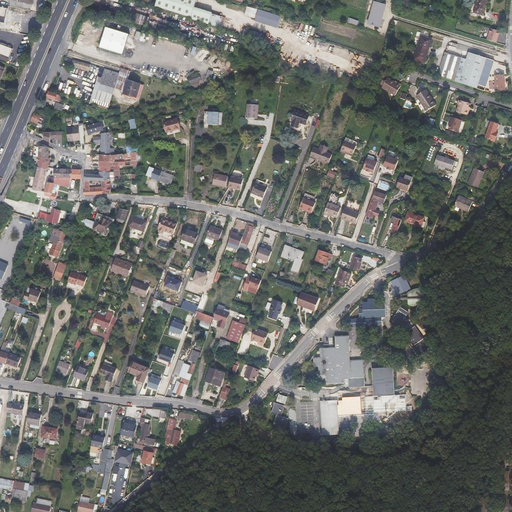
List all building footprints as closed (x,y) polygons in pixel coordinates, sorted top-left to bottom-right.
[(190,18),(190,19),(218,28),(222,16),(194,7),(196,0),(156,0),(155,7),(190,18)] [(374,0),(371,12),(383,16),(386,5),(379,3),(379,0),(374,0)] [(487,0),(476,0),(474,13),(483,15),(487,0)] [(248,15),(258,18),(260,11),(250,8),(248,15)] [(176,14),(159,9),(157,15),(165,17),(168,18),(168,19),(173,20),(176,14)] [(383,16),(371,12),(367,27),(371,28),(372,25),(380,27),(383,16)] [(134,19),(146,23),(148,16),(137,13),(134,19)] [(500,31),(490,28),(487,40),(496,43),(500,31)] [(432,39),(421,36),(417,48),(428,51),(432,39)] [(428,51),(417,48),(414,59),(425,62),(428,51)] [(466,60),(445,52),(438,76),(463,84),(485,91),(494,61),(469,52),(466,60)] [(72,67),(89,69),(90,63),(73,60),(72,67)] [(120,73),(105,69),(101,83),(97,82),(92,98),(110,104),(120,73)] [(202,80),(199,74),(188,78),(191,84),(202,80)] [(499,75),(495,76),(496,90),(505,89),(504,76),(499,77),(499,75)] [(400,85),(394,82),(387,78),(381,87),(395,95),(400,85)] [(141,84),(128,80),(123,94),(137,98),(141,84)] [(433,100),(426,89),(416,95),(424,106),(433,100)] [(49,91),(47,97),(60,101),(62,96),(51,92),(49,91)] [(467,111),(468,107),(469,103),(460,100),(456,112),(467,115),(468,111),(467,111)] [(56,102),(54,109),(62,111),(64,105),(56,102)] [(258,105),(248,104),(247,118),(257,119),(258,105)] [(218,125),(218,116),(219,112),(218,112),(218,109),(210,108),(210,112),(209,112),(209,124),(218,125)] [(309,116),(295,110),(291,120),(293,120),(291,126),(298,128),(300,123),(306,125),(309,116)] [(34,113),(31,121),(37,124),(41,116),(40,116),(34,113)] [(448,129),(458,132),(461,120),(450,117),(448,124),(450,124),(448,129)] [(180,128),(177,119),(164,123),(166,132),(180,128)] [(496,131),(498,123),(490,120),(485,136),(495,139),(498,131),(496,131)] [(104,130),(101,123),(86,127),(88,134),(104,130)] [(68,140),(80,139),(80,136),(79,126),(67,127),(68,140)] [(44,133),(43,139),(62,148),(61,133),(44,133)] [(110,149),(110,133),(101,134),(102,137),(94,138),(94,144),(101,144),(102,155),(112,155),(114,155),(114,149),(110,149)] [(347,146),(340,143),(336,153),(345,157),(346,155),(354,158),(357,150),(354,148),(355,144),(348,142),(347,146)] [(37,157),(47,158),(47,147),(37,146),(37,157)] [(328,149),(321,146),(319,150),(313,147),(310,156),(329,163),(332,154),(327,152),(328,149)] [(131,158),(131,153),(114,155),(112,155),(102,155),(99,155),(99,162),(110,162),(110,161),(131,158)] [(452,170),(455,161),(438,155),(435,164),(452,170)] [(45,168),(47,168),(47,158),(37,157),(37,167),(45,168)] [(367,157),(363,168),(366,169),(366,170),(370,171),(370,170),(374,172),(377,161),(376,160),(367,157)] [(388,158),(384,167),(395,171),(399,162),(388,158)] [(110,162),(99,162),(100,172),(111,172),(111,171),(114,170),(120,170),(119,161),(113,162),(110,162)] [(202,165),(195,164),(194,171),(201,173),(202,165)] [(41,190),(45,168),(37,167),(31,188),(39,191),(39,194),(42,195),(43,191),(41,190)] [(151,177),(154,169),(146,167),(144,174),(151,177)] [(69,178),(69,169),(59,168),(59,178),(69,178)] [(482,172),(475,168),(468,183),(477,187),(480,179),(480,178),(482,172)] [(80,179),(80,169),(69,169),(69,178),(80,179)] [(174,176),(162,172),(154,169),(151,177),(151,178),(158,180),(171,185),(174,176)] [(111,172),(100,172),(100,175),(85,174),(84,181),(90,181),(101,181),(104,181),(111,181),(114,181),(114,172),(111,172)] [(228,176),(215,174),(213,185),(226,187),(228,176)] [(59,178),(52,177),(52,179),(51,183),(46,182),(43,191),(42,195),(49,197),(48,199),(54,200),(55,194),(52,194),(52,195),(50,194),(53,183),(58,184),(69,185),(69,178),(59,178)] [(243,179),(231,177),(229,187),(234,189),(234,188),(241,189),(243,179)] [(408,191),(411,181),(405,178),(400,177),(397,187),(408,191)] [(111,193),(111,181),(104,181),(101,181),(101,186),(98,186),(98,188),(90,189),(90,181),(84,181),(84,194),(85,195),(103,194),(103,193),(111,193)] [(267,188),(255,183),(251,193),(263,198),(267,188)] [(376,191),(373,199),(377,201),(376,204),(377,204),(378,203),(383,205),(387,195),(376,191)] [(331,215),(337,217),(340,207),(336,205),(337,201),(339,196),(331,193),(324,212),(331,215)] [(317,199),(305,194),(299,208),(304,210),(305,209),(312,212),(317,199)] [(459,196),(455,205),(463,209),(463,210),(468,212),(473,201),(459,196)] [(377,201),(373,199),(369,208),(375,210),(377,204),(376,204),(377,201)] [(122,205),(120,209),(117,218),(124,221),(128,210),(129,208),(122,205)] [(345,208),(341,218),(356,223),(359,213),(345,208)] [(375,210),(369,208),(366,215),(373,218),(374,214),(378,216),(379,212),(375,210)] [(53,209),(49,222),(55,223),(58,210),(53,209)] [(421,227),(423,221),(424,218),(413,214),(410,223),(421,227)] [(75,222),(81,225),(83,218),(78,216),(77,217),(75,222)] [(139,218),(132,216),(128,226),(143,231),(147,222),(139,220),(139,218)] [(68,225),(74,227),(75,222),(77,217),(70,217),(68,225)] [(398,232),(402,220),(393,217),(391,221),(395,223),(392,230),(398,232)] [(83,218),(81,225),(92,229),(95,222),(83,218)] [(113,224),(98,218),(94,229),(108,235),(113,224)] [(177,225),(162,219),(159,228),(160,229),(159,230),(160,231),(160,232),(161,232),(161,233),(162,233),(163,232),(164,232),(164,231),(173,234),(177,225)] [(254,228),(247,225),(242,238),(240,243),(242,243),(240,249),(246,251),(248,245),(251,235),(252,234),(254,228)] [(219,240),(223,230),(216,227),(215,228),(211,226),(207,236),(214,238),(219,240)] [(438,231),(446,234),(448,229),(440,226),(438,231)] [(59,229),(55,228),(54,231),(58,232),(56,236),(52,235),(50,242),(53,244),(50,254),(58,257),(66,233),(59,230),(59,229)] [(198,234),(186,229),(182,240),(194,244),(198,234)] [(242,238),(231,234),(228,243),(239,247),(240,243),(242,238)] [(289,246),(285,245),(281,257),(288,259),(289,257),(295,259),(291,273),(292,273),(292,275),(296,276),(297,273),(299,269),(301,264),(302,260),(300,259),(303,253),(302,252),(302,251),(295,249),(289,247),(289,246)] [(257,258),(268,262),(272,252),(260,248),(257,258)] [(315,261),(321,263),(326,264),(328,258),(325,257),(326,252),(319,250),(315,261)] [(354,256),(350,269),(359,272),(362,259),(354,256)] [(125,262),(116,258),(112,270),(128,276),(132,265),(124,262),(125,262)] [(244,271),(246,265),(237,261),(235,268),(244,271)] [(54,277),(61,280),(66,265),(59,262),(54,277)] [(352,273),(341,269),(338,277),(335,284),(344,287),(345,283),(347,284),(350,277),(352,273)] [(84,286),(87,277),(72,272),(66,287),(75,290),(81,286),(81,285),(84,286)] [(404,275),(390,282),(396,296),(411,289),(404,275)] [(252,278),(249,287),(258,290),(261,281),(252,278)] [(150,286),(135,281),(131,290),(139,293),(139,292),(147,295),(150,286)] [(38,303),(41,292),(28,287),(23,299),(32,303),(33,301),(38,303)] [(409,293),(409,303),(410,304),(412,306),(425,305),(425,299),(425,296),(425,290),(423,289),(421,289),(418,289),(415,289),(411,291),(409,293)] [(319,299),(301,293),(297,304),(315,311),(319,299)] [(167,311),(171,312),(173,305),(154,298),(151,305),(159,308),(159,307),(168,310),(167,311)] [(349,328),(376,326),(376,325),(382,325),(382,317),(386,317),(385,302),(377,302),(377,299),(370,299),(370,302),(362,303),(363,309),(359,309),(360,319),(348,320),(349,328)] [(284,303),(274,300),(270,310),(272,311),(269,317),(277,320),(280,314),(281,314),(282,310),(281,309),(284,303)] [(16,312),(18,306),(10,303),(8,309),(16,312)] [(182,304),(181,308),(186,310),(195,313),(196,311),(197,309),(182,304)] [(173,305),(171,312),(183,317),(186,310),(181,308),(173,305)] [(26,309),(18,306),(16,312),(13,319),(18,321),(21,313),(24,314),(26,309)] [(390,324),(398,329),(409,312),(400,307),(390,324)] [(229,313),(217,308),(213,319),(219,321),(217,326),(224,328),(229,313)] [(113,329),(117,318),(113,316),(114,313),(108,311),(106,317),(97,314),(94,322),(101,325),(109,328),(113,329)] [(197,311),(194,318),(201,320),(199,325),(209,329),(213,317),(197,311)] [(230,339),(239,343),(243,331),(234,327),(230,339)] [(420,356),(434,346),(428,337),(424,339),(416,327),(406,333),(415,346),(413,347),(420,356)] [(268,333),(255,328),(251,339),(256,341),(257,340),(265,343),(268,333)] [(326,375),(326,384),(345,383),(344,379),(349,379),(349,383),(349,388),(365,387),(365,378),(364,360),(350,360),(349,336),(335,336),(336,347),(326,348),(320,348),(321,357),(314,358),(314,367),(319,367),(319,376),(326,375)] [(227,348),(229,342),(220,339),(218,345),(227,348)] [(192,349),(188,361),(196,364),(200,352),(192,349)] [(0,365),(2,366),(3,363),(5,363),(8,354),(1,351),(0,352),(0,365)] [(21,357),(10,353),(6,364),(18,367),(21,357)] [(70,364),(59,361),(56,371),(67,375),(70,364)] [(184,363),(178,361),(173,375),(179,377),(184,363)] [(134,379),(144,383),(149,369),(132,362),(129,372),(135,375),(134,379)] [(187,364),(184,363),(179,377),(181,378),(180,383),(176,393),(181,395),(184,385),(188,386),(196,364),(188,362),(187,364)] [(87,369),(88,367),(78,364),(74,376),(85,380),(89,370),(87,369)] [(100,373),(106,376),(109,376),(108,380),(112,382),(117,369),(103,365),(100,373)] [(260,369),(249,365),(245,377),(255,381),(257,373),(258,373),(260,369)] [(374,396),(395,395),(393,367),(373,368),(374,396)] [(224,373),(210,368),(205,381),(218,385),(221,378),(223,378),(224,373)] [(179,398),(183,399),(188,386),(184,385),(181,395),(179,398)] [(220,396),(227,398),(230,389),(223,386),(220,396)] [(406,394),(395,395),(374,396),(342,398),(342,401),(337,401),(338,416),(412,411),(412,405),(407,406),(406,394)] [(276,401),(285,404),(287,397),(279,395),(276,401)] [(338,416),(337,401),(337,400),(321,401),(323,435),(339,434),(338,416)] [(273,425),(285,429),(288,420),(286,419),(286,418),(281,416),(284,408),(282,407),(283,405),(275,403),(272,413),(277,415),(273,425)] [(23,415),(24,405),(14,404),(13,413),(23,415)] [(92,423),(94,412),(86,410),(86,412),(80,410),(78,420),(92,423)] [(39,428),(42,414),(30,412),(27,423),(30,424),(30,427),(39,428)] [(147,415),(142,414),(139,429),(143,430),(141,439),(139,438),(138,441),(155,445),(156,439),(147,436),(150,423),(145,422),(147,415)] [(176,436),(177,432),(177,431),(173,430),(175,420),(169,418),(167,430),(168,430),(165,444),(169,445),(169,443),(174,444),(176,436)] [(137,426),(124,423),(121,435),(134,438),(137,426)] [(56,439),(57,429),(43,427),(41,437),(56,439)] [(93,435),(91,445),(93,446),(103,448),(105,438),(93,435)] [(368,443),(350,442),(350,452),(371,454),(372,443),(368,443)] [(155,453),(156,450),(145,447),(142,462),(151,464),(154,453),(155,453)] [(111,465),(106,464),(106,467),(105,472),(106,473),(102,490),(105,490),(111,465)] [(508,511),(509,471),(502,471),(501,511),(508,511)] [(15,478),(0,475),(0,482),(13,485),(14,482),(15,478)] [(142,482),(139,478),(133,483),(137,487),(142,482)] [(14,482),(13,485),(13,488),(28,491),(28,489),(29,485),(14,482)] [(125,493),(127,484),(119,482),(117,492),(125,493)] [(28,491),(13,488),(11,498),(26,500),(28,491)] [(93,511),(95,504),(80,501),(77,511),(93,511)] [(50,511),(52,506),(33,503),(31,511),(50,511)]
